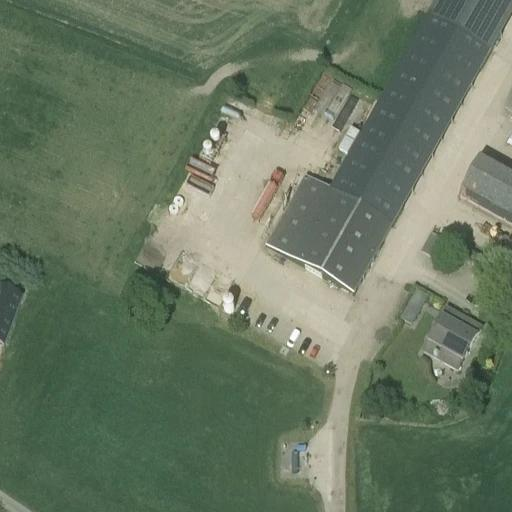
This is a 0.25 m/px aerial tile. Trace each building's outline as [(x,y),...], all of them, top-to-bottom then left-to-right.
[(353,298),(393,229),(511,19),(511,0),(438,0),(382,100),(329,192),(306,178),(266,248),(353,298)] [(335,81),(321,105),(330,111),(344,87),(335,81)] [(511,99),(504,114),(511,118),(511,174),(482,158),(459,200),(511,228),(511,99)] [(0,281),(0,347),(3,349),(21,300),(20,300),(23,290),(0,281)] [(416,292),(407,309),(419,315),(428,299),(416,292)] [(457,372),(481,331),(459,319),(456,323),(445,316),(424,353),(457,372)]
